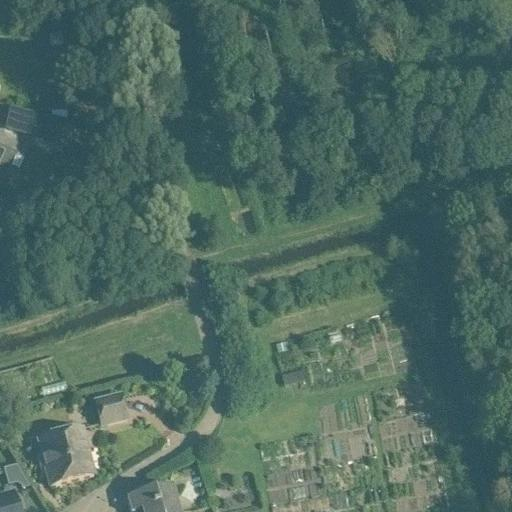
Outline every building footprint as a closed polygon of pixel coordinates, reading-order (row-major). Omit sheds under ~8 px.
[(0,189),(6,192),(30,139),(0,125),(0,189)] [(295,375),(281,378),(284,391),(298,387),(295,375)] [(95,404),(101,427),(127,421),(121,398),(95,404)] [(39,442),(45,469),(50,489),(93,478),(81,431),(39,442)] [(179,511),(172,488),(126,501),(129,511),(179,511)] [(0,497),(0,511),(15,511),(10,495),(0,497)]
